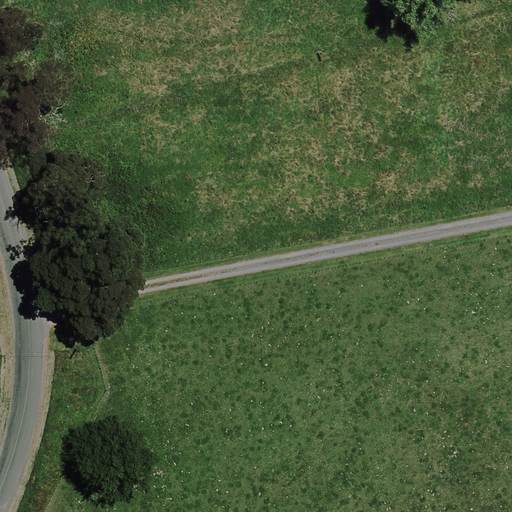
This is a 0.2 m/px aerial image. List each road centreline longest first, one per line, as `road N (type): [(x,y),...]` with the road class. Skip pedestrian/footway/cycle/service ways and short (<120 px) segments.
road 1 (unknown): [(39,344),(511,232)]
road 2 (unclassified): [(0,489),(33,398),(39,344),(0,219)]
